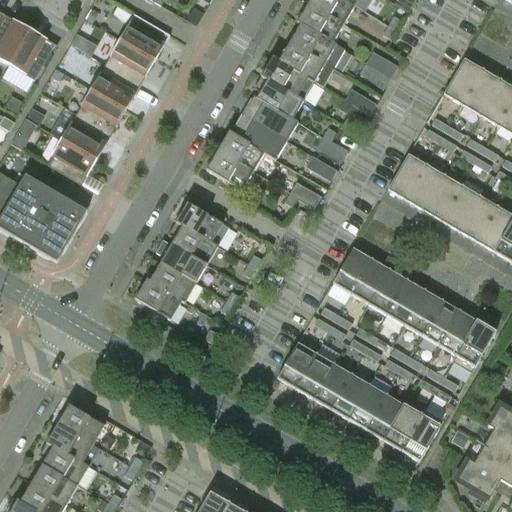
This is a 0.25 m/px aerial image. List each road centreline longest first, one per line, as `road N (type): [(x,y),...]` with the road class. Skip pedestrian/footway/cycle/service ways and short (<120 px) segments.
road 1 (tertiary): [(391,511),(74,325)]
road 2 (residential): [(459,0),(311,256)]
road 3 (residential): [(165,171),(265,0)]
road 4 (residential): [(74,325),(165,171)]
road 5 (residential): [(311,256),(165,171)]
road 6 (residential): [(311,256),(244,375)]
